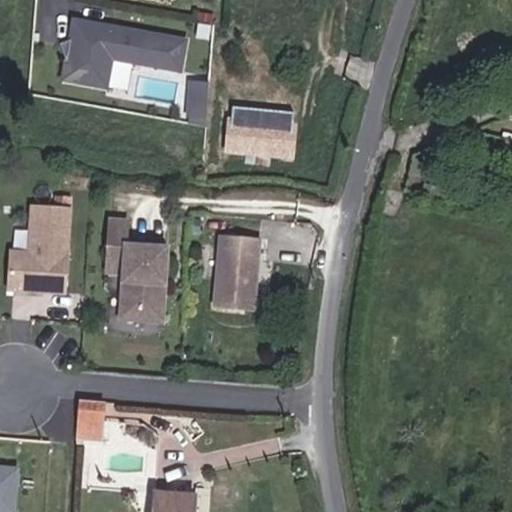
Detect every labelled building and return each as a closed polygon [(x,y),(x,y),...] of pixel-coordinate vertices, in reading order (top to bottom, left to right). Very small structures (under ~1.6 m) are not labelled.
[(194,60),(200,29),(90,9),(86,29),(77,32),(82,46),(79,68),(122,73),(126,48),(194,60)] [(225,83),(226,74),(209,73),(208,82),(225,83)] [(164,96),(166,77),(151,76),(150,95),(164,96)] [(187,78),(186,121),(203,122),(204,79),(187,78)] [(223,102),(225,83),(208,82),(207,101),(223,102)] [(222,111),(223,102),(207,101),(206,110),(222,111)] [(292,157),(295,126),(229,120),(226,152),(292,157)] [(61,288),(70,204),(31,201),(27,246),(9,245),(5,282),(61,288)] [(131,220),(113,219),(110,271),(127,272),(126,301),(139,302),(139,319),(167,320),(171,245),(130,243),(131,220)] [(222,234),(215,307),(255,311),(261,238),(222,234)] [(139,319),(139,302),(126,301),(125,318),(139,319)] [(167,321),(117,320),(117,329),(167,330),(167,321)] [(106,423),(106,405),(81,403),(81,422),(106,423)] [(105,442),(106,423),(81,422),(80,441),(105,442)] [(0,507),(14,509),(18,467),(0,465),(0,507)] [(193,511),(195,498),(155,495),(153,511),(193,511)]
